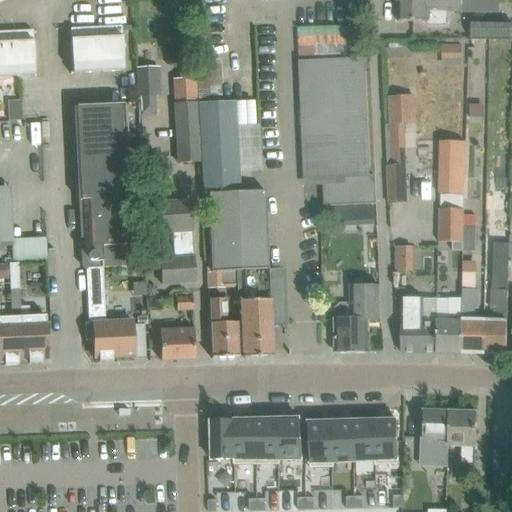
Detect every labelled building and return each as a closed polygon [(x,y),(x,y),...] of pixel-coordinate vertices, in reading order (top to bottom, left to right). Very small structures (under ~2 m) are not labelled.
[(470,0),(397,0),(397,22),(417,22),(430,22),(430,11),(471,12),(470,0)] [(471,39),(511,39),(511,23),(471,23),(471,39)] [(296,28),(297,54),(338,53),(337,26),(296,28)] [(71,36),(71,40),(70,40),(72,73),(70,73),(70,74),(119,72),(119,71),(123,71),(122,37),(121,37),(121,34),(121,27),(70,29),(70,36),(71,36)] [(32,31),(0,32),(0,77),(36,76),(36,74),(34,74),(33,42),(32,42),(32,38),(33,38),(32,31)] [(460,59),(460,46),(441,46),(441,59),(460,59)] [(375,177),(370,177),(365,59),(299,61),(299,63),(306,62),(310,179),(325,179),(326,206),(356,204),(376,204),(375,177)] [(214,61),(195,62),(196,78),(201,162),(203,194),(209,194),(240,193),(235,102),(224,101),(221,60),(214,61)] [(158,69),(135,70),(136,93),(159,92),(158,69)] [(178,163),(201,162),(196,78),(173,79),(178,163)] [(23,120),(42,120),(41,79),(22,79),(23,120)] [(409,96),(389,97),(390,124),(410,122),(409,96)] [(20,119),(19,100),(8,100),(8,120),(20,119)] [(88,268),(87,269),(102,268),(133,267),(125,105),(74,107),(79,201),(82,201),(84,245),(87,247),(81,254),(82,262),(88,268)] [(464,195),(465,142),(440,142),(439,195),(441,195),(464,195)] [(404,146),(386,147),(387,167),(389,204),(407,203),(405,166),(404,146)] [(220,285),(236,284),(236,272),(269,271),(266,192),(240,193),(209,194),(211,273),(220,272),(220,285)] [(161,260),(162,285),(195,283),(193,257),(191,231),(192,231),(190,201),(157,203),(159,234),(177,232),(179,258),(161,260)] [(372,205),(360,206),(361,224),(373,223),(372,205)] [(452,250),(463,250),(464,227),(463,226),(464,209),(439,209),(438,242),(453,242),(452,250)] [(463,250),(463,251),(474,251),(474,227),(464,227),(463,250)] [(511,232),(487,232),(486,252),(511,253),(511,242),(511,232)] [(47,238),(19,238),(20,257),(48,257),(47,238)] [(411,271),(412,247),(396,246),(395,270),(411,271)] [(484,320),(483,355),(506,356),(507,336),(509,258),(499,258),(499,268),(497,268),(496,291),(491,291),(492,310),(495,310),(494,321),(484,320)] [(483,355),(484,320),(474,320),(475,309),(478,309),(479,290),(475,290),(476,263),(463,263),(463,290),(462,300),(461,354),(483,355)] [(8,264),(10,290),(19,290),(18,264),(8,264)] [(102,268),(87,269),(86,271),(88,324),(84,324),(85,342),(93,341),(94,359),(98,359),(99,363),(113,362),(112,358),(134,357),(132,321),(105,323),(102,268)] [(236,272),(236,284),(237,301),(240,301),(242,358),(272,357),(269,271),(236,272)] [(211,273),(207,273),(208,287),(220,287),(220,285),(220,272),(211,273)] [(150,286),(147,289),(147,293),(151,296),(155,296),(157,293),(157,288),(154,286),(150,286)] [(335,352),(338,354),(367,354),(369,351),(369,321),(379,321),(379,323),(380,323),(380,287),(350,287),(350,302),(339,303),(335,308),(335,332),(335,352)] [(0,362),(4,362),(4,366),(18,365),(18,361),(23,361),(21,318),(20,319),(20,307),(19,290),(10,290),(11,318),(0,318),(0,362)] [(176,297),(176,310),(194,310),(194,297),(176,297)] [(402,354),(437,354),(437,324),(437,299),(422,299),(402,299),(402,323),(401,323),(402,354)] [(437,354),(461,354),(462,300),(450,299),(437,299),(437,324),(437,354)] [(209,300),(211,339),(211,359),(239,358),(238,323),(226,324),(225,300),(209,300)] [(28,307),(20,307),(20,319),(21,318),(23,361),(28,361),(28,365),(42,364),(42,360),(47,360),(45,316),(29,317),(28,307)] [(160,341),(160,360),(160,361),(194,360),(194,340),(194,330),(160,331),(160,341)] [(422,447),(422,459),(437,460),(437,466),(447,466),(448,458),(448,447),(449,447),(450,412),(424,411),(423,439),(422,439),(422,447)] [(476,447),(477,413),(450,412),(449,447),(462,447),(461,466),(475,466),(476,447)] [(300,419),(277,420),(278,464),(279,464),(279,459),(301,459),(300,419)] [(255,420),(234,421),(235,465),(256,464),(255,420)] [(277,420),(255,420),(256,464),(278,464),(277,420)] [(234,421),(211,421),(212,461),(234,460),(234,465),(235,465),(234,421)] [(374,421),(353,422),(354,461),(374,461),(374,465),(375,465),(374,421)] [(397,421),(374,421),(375,465),(398,465),(397,421)] [(331,422),(308,423),(309,467),(332,467),(331,422)] [(353,422),(331,422),(332,467),(333,467),(333,462),(354,461),(353,422)] [(473,508),(485,508),(486,484),(473,483),(473,508)] [(402,496),(395,496),(395,508),(403,508),(402,496)] [(355,497),(347,497),(347,509),(355,509),(355,497)] [(363,497),(355,497),(355,509),(363,509),(363,497)] [(315,498),(307,499),(307,510),(315,510),(315,498)] [(307,499),(299,499),(299,511),(307,510),(307,499)] [(258,500),(250,500),(250,511),(258,511),(258,500)] [(266,500),(258,500),(258,511),(266,511),(266,500)] [(216,511),(216,501),(208,501),(208,511),(216,511)]
